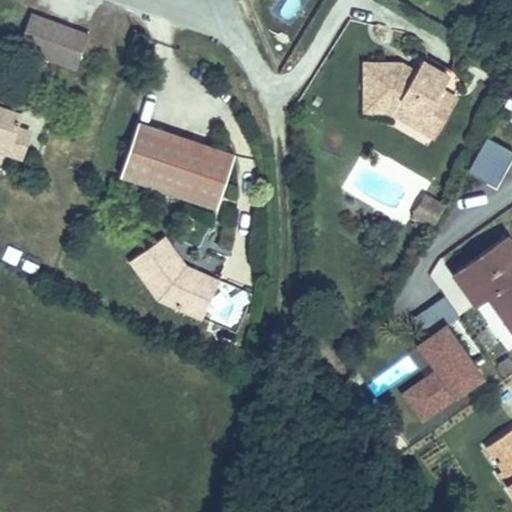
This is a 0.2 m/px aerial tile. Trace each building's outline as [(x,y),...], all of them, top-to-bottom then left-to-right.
[(75,69),(88,34),(31,12),(17,49),(75,69)] [(412,77),(387,63),(364,63),(364,110),(401,109),(397,115),(419,128),(428,112),(441,113),(441,90),(449,76),(422,61),(416,71),(412,77)] [(401,62),(387,63),(412,77),(416,71),(401,62)] [(433,136),(455,98),(441,90),(441,113),(428,112),(419,128),(433,136)] [(511,93),(503,110),(511,114),(511,93)] [(17,128),(21,114),(0,106),(0,145),(10,149),(17,128)] [(216,208),(234,154),(137,122),(119,176),(216,208)] [(0,150),(21,158),(30,132),(17,128),(10,149),(0,145),(0,150)] [(467,174),(498,190),(511,161),(511,151),(486,138),(467,174)] [(423,195),(415,208),(436,220),(444,207),(423,195)] [(415,208),(413,213),(433,225),(436,220),(415,208)] [(511,243),(506,235),(470,260),(453,272),(467,292),(479,283),(489,297),(511,329),(511,243)] [(203,280),(181,270),(179,267),(183,263),(163,237),(130,260),(159,298),(188,312),(203,280)] [(200,318),(217,280),(185,266),(183,263),(179,267),(181,270),(203,280),(188,312),(200,318)] [(489,297),(479,283),(467,292),(476,305),(489,297)] [(413,318),(426,338),(458,318),(445,298),(413,318)] [(418,427),(486,383),(448,326),(416,347),(432,372),(397,395),(418,427)] [(374,394),(416,371),(410,359),(367,382),(374,394)] [(511,430),(490,445),(506,469),(502,471),(511,485),(511,430)]
